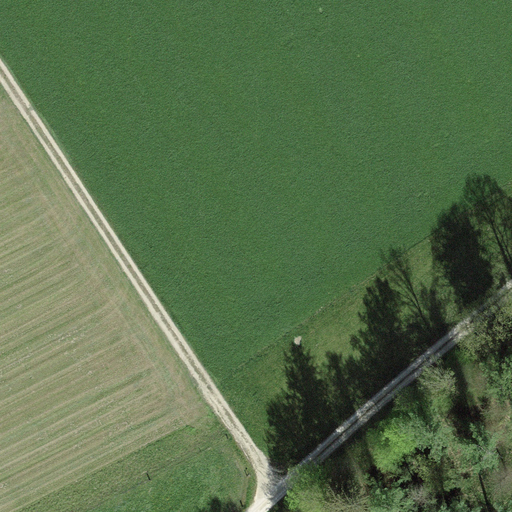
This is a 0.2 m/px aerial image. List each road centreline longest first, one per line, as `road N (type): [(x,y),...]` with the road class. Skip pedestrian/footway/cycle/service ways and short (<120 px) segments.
road 1 (track): [(0,63),(282,489)]
road 2 (track): [(256,511),(511,290)]
